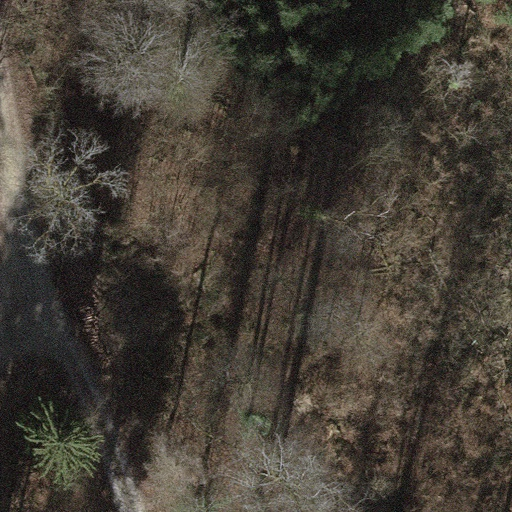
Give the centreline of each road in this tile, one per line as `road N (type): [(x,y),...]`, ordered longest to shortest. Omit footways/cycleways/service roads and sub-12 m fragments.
road 1 (track): [(136,511),(94,394),(16,268)]
road 2 (track): [(0,320),(16,268),(0,70)]
